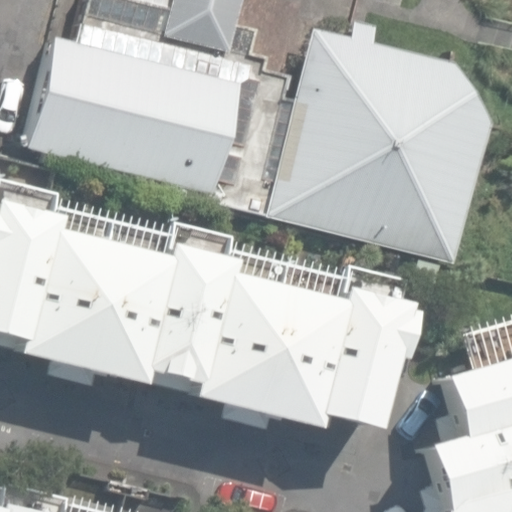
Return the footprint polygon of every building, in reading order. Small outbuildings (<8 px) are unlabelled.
[(82,0),(72,44),(231,83),(203,196),(39,155),(37,164),(259,217),(267,182),(277,183),(296,101),(278,97),(283,77),(257,71),(260,59),(241,55),(247,31),(227,26),(219,54),(157,38),(164,0),(82,0)] [(164,0),(157,38),(219,54),(227,26),(233,0),(164,0)] [(300,81),(296,101),(277,183),(267,182),(259,217),(444,262),(478,125),(443,64),(364,45),(367,29),(345,24),(341,40),(304,31),(292,79),(300,81)] [(16,149),(39,155),(203,196),(231,83),(72,44),(43,37),(16,149)] [(0,340),(2,341),(7,343),(35,230),(41,232),(45,218),(0,206),(0,340)] [(148,259),(41,232),(35,230),(7,343),(2,341),(0,348),(0,356),(125,388),(128,374),(126,373),(155,260),(148,259)] [(152,245),(148,259),(155,260),(126,373),(128,374),(177,386),(182,387),(210,273),(217,275),(220,261),(152,245)] [(324,302),(217,275),(210,273),(182,387),(177,386),(173,400),(299,431),(303,417),(296,416),(324,302)] [(328,288),(324,302),(296,416),(303,417),(360,432),(378,360),(385,362),(398,312),(391,311),(393,304),(328,288)] [(511,417),(511,340),(495,344),(498,358),(425,375),(439,438),(511,417)] [(511,417),(439,438),(408,445),(424,511),(511,489),(511,417)] [(511,511),(511,489),(424,511),(423,511),(511,511)]
